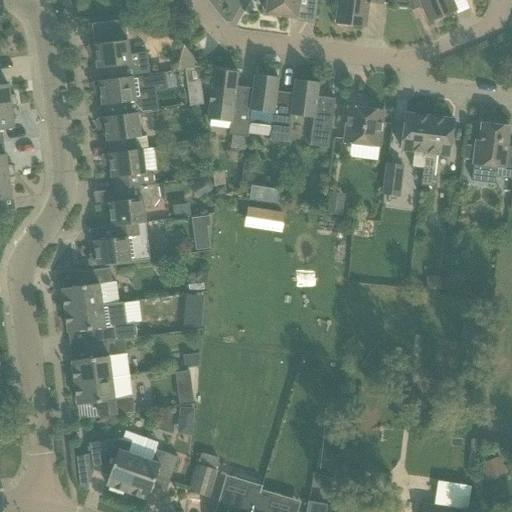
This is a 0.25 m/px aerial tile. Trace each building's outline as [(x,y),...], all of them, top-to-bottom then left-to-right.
[(266,14),(297,18),(299,0),(263,0),(262,9),(266,12),(266,14)] [(337,23),(364,27),(367,2),(381,4),(381,0),(335,0),(336,3),(339,3),(337,23)] [(419,0),(429,22),(455,11),(450,0),(419,0)] [(137,11),(138,14),(138,19),(149,18),(148,10),(137,11)] [(124,21),(116,22),(119,42),(127,41),(124,21)] [(147,53),(129,54),(127,41),(119,42),(88,46),(89,58),(96,57),(97,69),(99,69),(101,81),(101,82),(126,78),(150,75),(147,53)] [(253,89),(236,87),(238,73),(214,70),(208,120),(230,122),(229,135),(232,136),(247,138),(248,138),(249,125),(251,111),(253,89)] [(154,111),(150,75),(126,78),(101,82),(101,81),(93,82),(94,94),(100,93),(102,106),(104,105),(106,117),(106,118),(131,115),(131,114),(137,113),(154,111)] [(251,111),(249,125),(271,128),(269,141),(288,143),(292,116),(291,116),(294,94),(293,94),(277,92),(278,78),(254,75),(253,89),(251,111)] [(329,148),(335,99),(317,97),(319,83),(295,80),(293,94),(294,94),(291,116),(292,116),(313,119),(310,146),(329,148)] [(0,107),(16,106),(15,95),(9,96),(7,84),(0,85),(0,107)] [(202,92),(188,93),(190,107),(204,105),(202,92)] [(0,142),(2,142),(1,131),(13,129),(12,118),(18,117),(16,106),(0,107),(0,142)] [(379,147),(384,112),(348,107),(343,143),(379,147)] [(146,137),(140,138),(137,113),(131,114),(131,115),(106,118),(106,117),(97,118),(99,131),(105,130),(107,142),(109,142),(111,154),(136,151),(136,150),(142,149),(148,149),(146,137)] [(412,167),(423,169),(430,117),(405,114),(401,150),(414,152),(412,167)] [(432,188),(434,170),(437,154),(449,156),(454,120),(430,117),(423,169),(421,187),(432,188)] [(475,141),(472,164),(471,174),(470,181),(491,183),(492,176),(511,178),(511,168),(504,167),(509,128),(481,124),(479,142),(475,141)] [(0,177),(14,176),(12,165),(6,166),(5,155),(4,155),(2,142),(0,142),(0,177)] [(114,178),(115,190),(157,184),(154,184),(153,175),(149,171),(145,172),(142,149),(136,150),(136,151),(111,154),(102,155),(104,167),(110,166),(112,178),(114,178)] [(399,197),(403,166),(387,164),(383,195),(399,197)] [(15,187),(14,176),(0,177),(0,200),(11,199),(9,188),(15,187)] [(197,183),(204,196),(211,192),(213,185),(211,180),(205,178),(197,183)] [(94,184),(96,201),(114,198),(111,182),(94,184)] [(105,228),(112,227),(137,223),(137,224),(145,223),(143,208),(153,207),(159,198),(157,184),(115,190),(117,202),(109,203),(110,215),(104,216),(105,228)] [(227,196),(226,188),(222,186),(215,187),(216,197),(227,196)] [(271,189),(269,203),(278,205),(280,190),(271,189)] [(325,214),(343,216),(345,201),(327,199),(325,214)] [(271,231),(274,212),(248,208),(245,227),(271,231)] [(193,229),(207,227),(210,226),(209,216),(191,218),(193,229)] [(147,234),(145,223),(137,224),(137,223),(112,227),(113,239),(94,242),(95,254),(89,255),(91,267),(130,262),(130,260),(148,257),(145,235),(147,234)] [(62,289),(65,311),(119,304),(115,283),(112,283),(110,268),(80,272),(82,287),(62,289)] [(426,277),(426,291),(441,290),(440,277),(426,277)] [(489,287),(474,284),(471,297),(487,301),(489,287)] [(124,303),(119,304),(65,311),(68,333),(88,331),(90,345),(124,340),(137,338),(135,323),(126,324),(124,303)] [(188,317),(187,328),(200,329),(201,318),(188,317)] [(462,325),(461,338),(471,339),(473,326),(462,325)] [(72,362),(75,384),(130,376),(127,354),(126,354),(124,340),(90,345),(92,359),(72,362)] [(132,397),(130,376),(75,384),(77,406),(98,403),(99,417),(134,413),(132,397)] [(246,418),(247,407),(257,408),(259,382),(223,380),(221,417),(246,418)] [(193,402),(192,394),(177,396),(179,404),(193,402)] [(354,416),(366,411),(363,402),(351,406),(354,416)] [(179,422),(192,423),(194,410),(180,409),(179,422)] [(106,485),(127,493),(139,458),(146,439),(125,431),(122,439),(119,438),(88,442),(92,470),(109,476),(106,485)] [(155,481),(168,486),(178,458),(155,449),(158,443),(146,439),(139,458),(127,493),(148,500),(155,481)] [(480,464),(487,480),(505,473),(499,457),(480,464)] [(208,497),(214,478),(216,470),(215,469),(198,464),(197,464),(189,492),(208,497)] [(87,490),(92,474),(78,469),(79,487),(87,490)] [(329,478),(319,476),(317,486),(327,487),(329,478)] [(322,511),(324,506),(307,503),(305,511),(322,511)]
